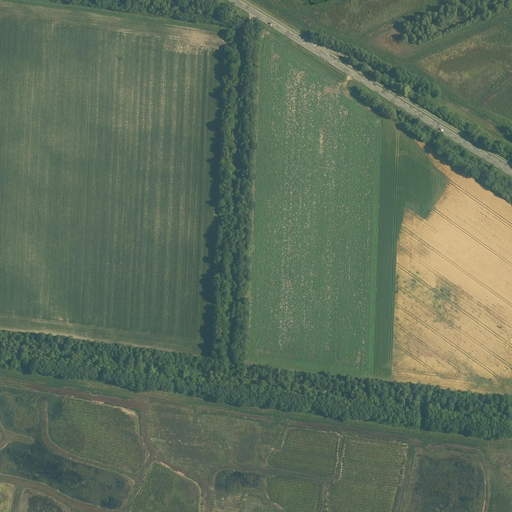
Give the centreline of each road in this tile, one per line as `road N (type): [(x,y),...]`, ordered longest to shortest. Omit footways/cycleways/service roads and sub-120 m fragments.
road 1 (tertiary): [(310,49),(511,176)]
road 2 (track): [(350,74),(343,89),(511,209)]
